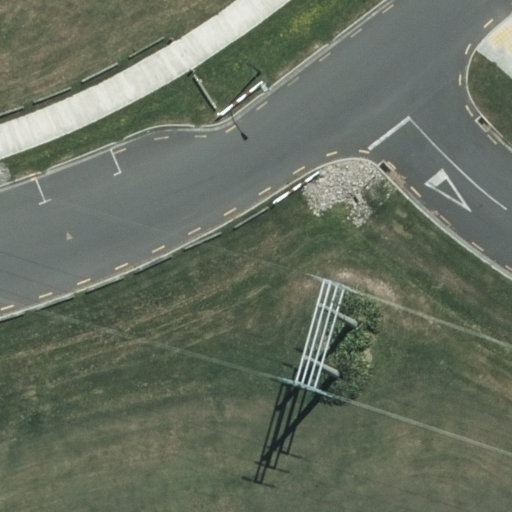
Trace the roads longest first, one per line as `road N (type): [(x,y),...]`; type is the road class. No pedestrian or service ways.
road 1 (residential): [(0,261),(183,193),(296,127),(369,71)]
road 2 (residential): [(369,71),(449,160),(511,212)]
